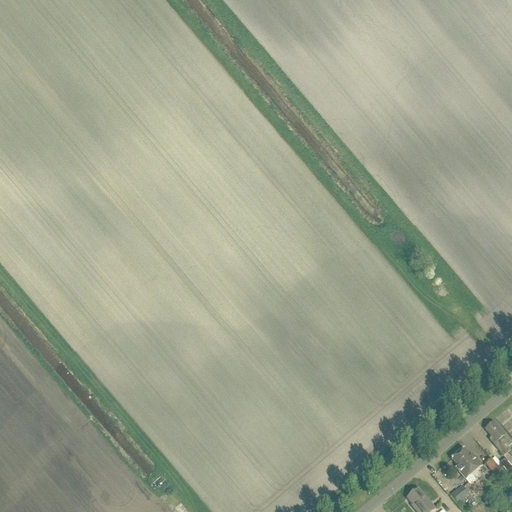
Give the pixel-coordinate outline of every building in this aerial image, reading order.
[(509,454),(511,457),(511,443),(506,437),(505,437),(494,425),(486,432),(492,440),(491,441),(495,444),(496,444),(498,447),(496,449),(504,459),(509,454)] [(458,456),(478,479),(481,477),(477,473),(482,468),(472,457),(470,458),(464,451),(458,456)] [(456,470),(466,482),(471,478),(475,482),(478,479),(458,456),(452,461),(458,468),(456,470)] [(511,475),(511,466),(506,459),(500,465),(510,477),(511,475)] [(486,465),(496,476),(502,471),(492,460),(486,465)] [(462,487),(450,496),(459,507),(465,503),(465,500),(470,496),(462,487)] [(158,503),(161,498),(154,492),(150,497),(158,503)] [(413,508),(412,508),(415,511),(435,511),(436,511),(419,492),(408,501),(413,508)]
